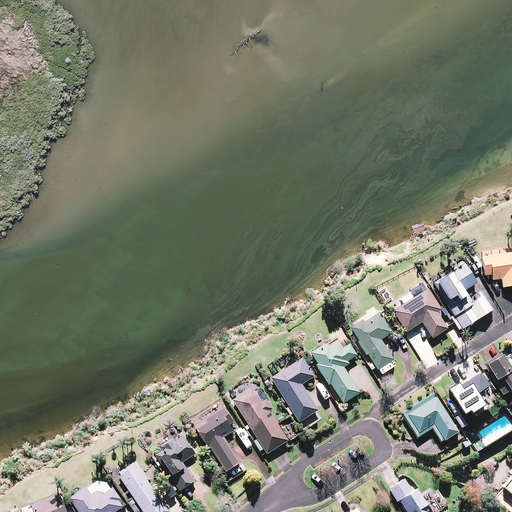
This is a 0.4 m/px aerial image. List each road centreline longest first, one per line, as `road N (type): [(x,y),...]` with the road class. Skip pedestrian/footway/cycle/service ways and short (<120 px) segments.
road 1 (residential): [(369,429),(380,440),(378,458),(317,497),(274,500)]
road 2 (residential): [(274,500),(302,466),(369,429)]
